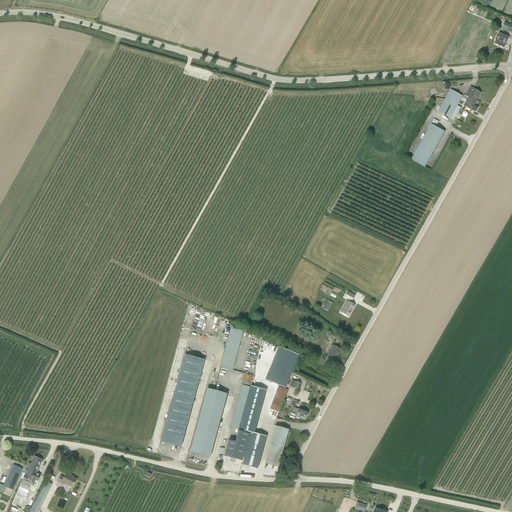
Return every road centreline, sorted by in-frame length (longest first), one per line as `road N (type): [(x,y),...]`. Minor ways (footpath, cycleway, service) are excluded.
road 1 (unclassified): [(511,65),(276,79),(59,16),(0,13)]
road 2 (unclassified): [(290,479),(511,65)]
road 3 (unclassified): [(290,479),(208,474),(0,436)]
road 4 (unclassified): [(493,511),(356,482),(290,479)]
